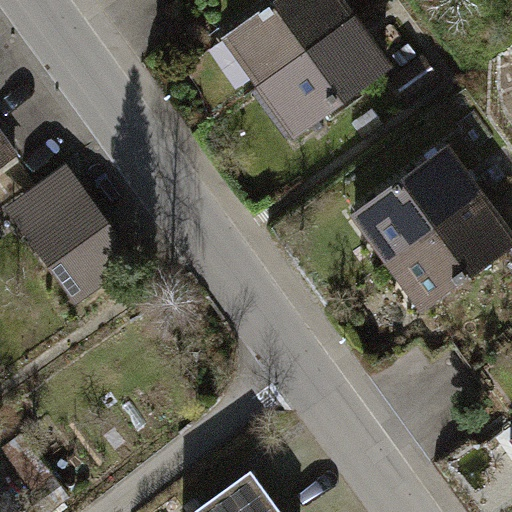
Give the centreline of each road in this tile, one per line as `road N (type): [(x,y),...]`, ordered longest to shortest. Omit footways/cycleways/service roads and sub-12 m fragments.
road 1 (residential): [(41,0),(318,383)]
road 2 (residential): [(120,511),(318,383)]
road 3 (residential): [(318,383),(410,511)]
